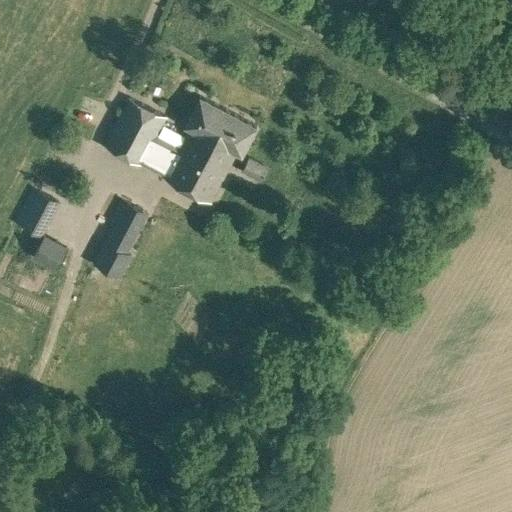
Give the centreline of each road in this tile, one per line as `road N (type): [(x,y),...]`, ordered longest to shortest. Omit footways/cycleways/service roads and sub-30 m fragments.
road 1 (tertiary): [(511,138),(273,0)]
road 2 (unknown): [(158,0),(103,112),(96,182),(85,203),(52,227)]
